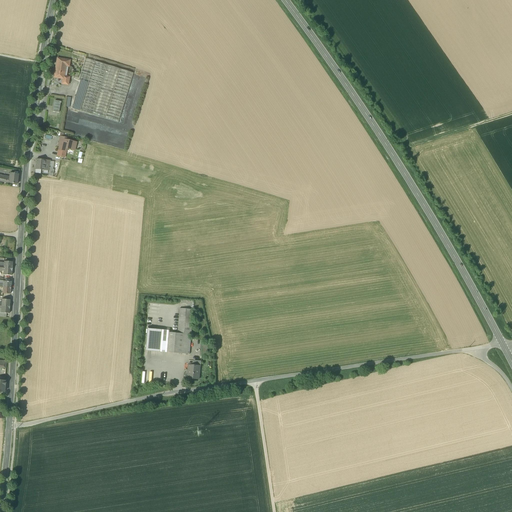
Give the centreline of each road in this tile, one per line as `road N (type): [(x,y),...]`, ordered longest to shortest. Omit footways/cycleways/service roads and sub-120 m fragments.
road 1 (unclassified): [(502,345),(167,393),(8,427)]
road 2 (tertiary): [(8,427),(29,134),(53,0)]
road 3 (secondary): [(502,345),(393,155),(284,0)]
road 4 (track): [(254,381),(273,511)]
